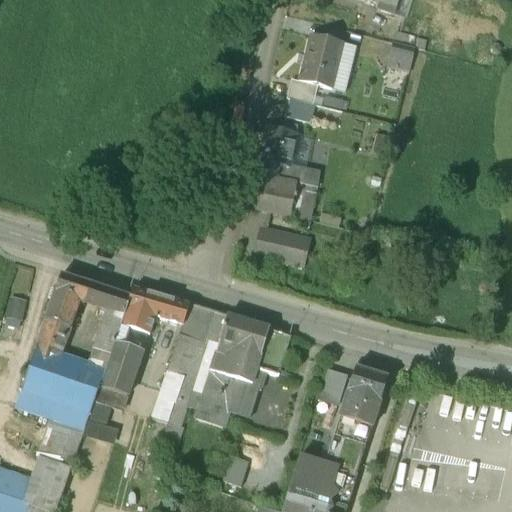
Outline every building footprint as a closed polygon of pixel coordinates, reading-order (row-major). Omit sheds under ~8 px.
[(364,0),(364,2),(364,3),(376,7),(375,12),(392,18),(398,0),(364,0)] [(413,40),(395,35),(392,46),(410,51),(413,40)] [(341,47),(308,39),(298,84),(316,88),(330,92),(341,47)] [(426,44),(413,40),(410,51),(414,52),(424,54),(426,44)] [(410,51),(392,46),(389,58),(411,63),(414,52),(410,51)] [(411,63),(389,58),(386,70),(408,75),(411,63)] [(298,84),(289,82),(284,102),(311,108),(316,88),(298,84)] [(312,111),(286,105),(283,120),(308,126),(312,111)] [(315,128),(308,126),(306,135),(313,137),(315,128)] [(285,128),(284,134),(267,130),(260,164),(280,168),(287,170),(288,167),(296,130),(285,128)] [(280,168),(260,164),(255,187),(260,188),(255,210),(289,218),(296,186),(277,182),(280,168)] [(320,174),(288,167),(287,170),(280,168),(277,182),(296,186),(316,190),(320,174)] [(316,195),(304,193),(297,227),(308,230),(316,195)] [(349,195),(340,193),(338,204),(346,206),(349,195)] [(346,207),(338,205),(336,214),(344,216),(346,207)] [(288,238),(261,231),(255,257),(283,263),(288,238)] [(308,242),(288,238),(283,263),(302,267),(308,242)] [(83,304),(89,287),(60,277),(44,322),(68,330),(78,303),(83,304)] [(97,309),(103,292),(89,287),(83,304),(97,309)] [(123,318),(120,328),(128,331),(148,336),(154,318),(181,326),(188,307),(132,291),(123,318)] [(103,292),(97,309),(100,310),(123,318),(129,300),(103,292)] [(4,320),(18,324),(24,306),(10,302),(4,320)] [(181,326),(181,327),(192,331),(199,310),(188,307),(181,326)] [(123,318),(100,310),(98,315),(104,317),(92,351),(109,357),(113,346),(120,328),(123,318)] [(215,315),(199,310),(192,331),(181,327),(166,374),(183,380),(174,406),(172,405),(166,425),(160,447),(171,450),(215,315)] [(227,319),(215,315),(207,340),(218,344),(227,319)] [(268,332),(227,319),(218,344),(203,392),(211,394),(208,405),(226,410),(229,400),(232,401),(244,405),(255,371),(268,332)] [(68,330),(44,322),(34,350),(58,358),(68,330)] [(128,331),(120,328),(113,346),(123,348),(128,331)] [(290,339),(268,332),(255,371),(278,378),(290,339)] [(123,348),(113,346),(104,373),(98,391),(126,399),(141,353),(123,348)] [(58,358),(34,350),(19,395),(88,417),(98,391),(104,373),(58,358)] [(386,380),(353,370),(338,420),(371,430),(386,380)] [(346,380),(323,373),(315,400),(338,407),(346,380)] [(166,374),(150,420),(166,425),(172,405),(174,406),(183,380),(166,374)] [(226,410),(208,405),(211,394),(203,392),(197,412),(226,422),(232,401),(229,400),(226,410)] [(88,417),(19,395),(14,411),(50,422),(37,461),(69,472),(88,417)] [(371,430),(338,420),(324,466),(357,477),(371,430)] [(233,449),(262,460),(270,440),(241,429),(233,449)] [(227,482),(249,486),(252,461),(230,458),(227,482)] [(324,467),(297,459),(281,511),(346,511),(357,477),(324,466),(324,467)] [(55,511),(69,472),(37,461),(30,480),(0,469),(0,511),(55,511)]
